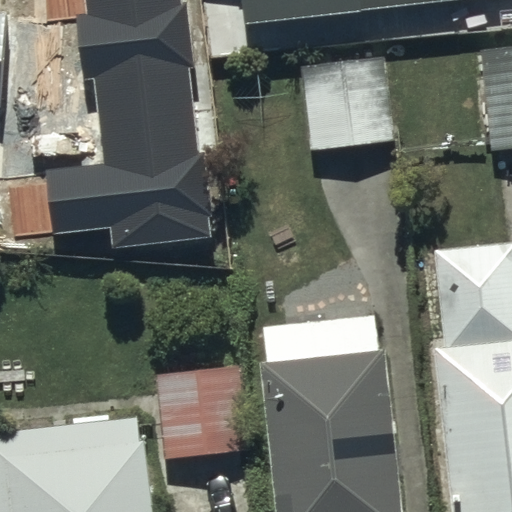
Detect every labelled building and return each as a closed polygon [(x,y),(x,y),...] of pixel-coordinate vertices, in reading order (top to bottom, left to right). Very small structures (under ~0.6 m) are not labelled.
[(252,0),(253,12),(374,0),(252,0)] [(511,84),(482,88),(491,160),(511,157),(511,84)] [(310,98),(312,159),(381,156),(379,95),(310,98)] [(511,511),(511,246),(437,253),(446,359),(438,360),(451,511),(511,511)] [(270,372),(260,373),(273,511),(405,511),(392,364),(380,365),(376,325),(267,336),(270,372)] [(158,381),(163,464),(241,460),(235,376),(158,381)] [(151,511),(142,432),(0,447),(0,511),(151,511)]
